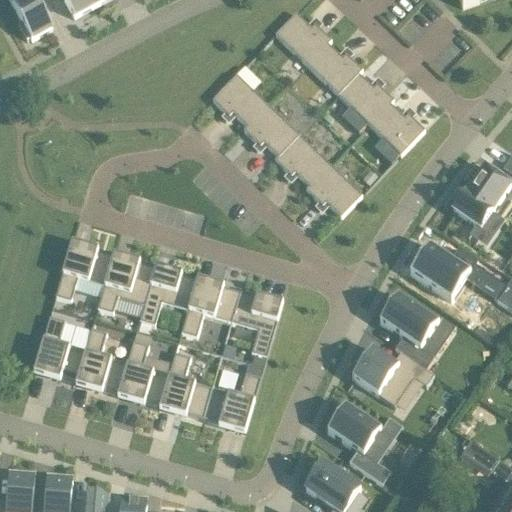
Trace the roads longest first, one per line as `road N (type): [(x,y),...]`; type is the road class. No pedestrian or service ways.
road 1 (residential): [(0,424),(222,489),(256,490),(270,481),(358,298)]
road 2 (residential): [(329,287),(299,243),(191,140),(163,157),(112,166),(82,208)]
road 3 (residential): [(82,208),(329,287)]
road 4 (residential): [(0,110),(211,0)]
road 5 (residential): [(358,298),(472,124)]
road 6 (residential): [(343,0),(472,124)]
